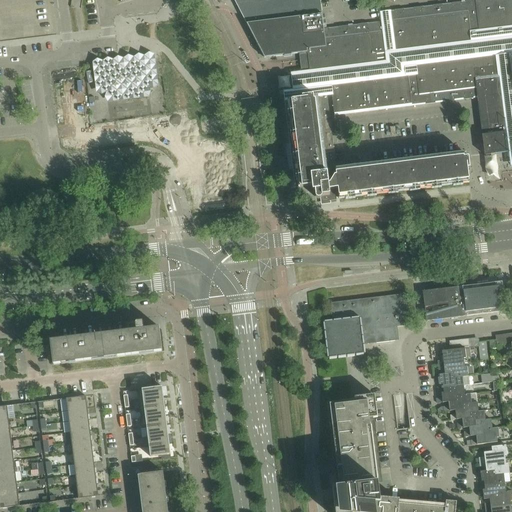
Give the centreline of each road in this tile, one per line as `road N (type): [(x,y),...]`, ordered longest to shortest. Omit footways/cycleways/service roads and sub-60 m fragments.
road 1 (secondary): [(511,225),(237,244)]
road 2 (secondary): [(256,266),(511,245)]
road 3 (residential): [(412,384),(386,386),(398,483),(449,489),(451,468),(417,426)]
road 4 (secondary): [(195,277),(242,511)]
road 5 (residential): [(190,247),(156,159),(56,161),(44,129)]
road 6 (residential): [(1,329),(170,311),(183,366)]
road 7 (secondary): [(274,511),(245,298)]
road 8 (tertiary): [(190,247),(33,266),(0,262)]
road 9 (tertiary): [(5,297),(195,277)]
road 10 (residential): [(183,366),(201,511)]
road 11 (residential): [(412,384),(408,350),(419,336),(511,325)]
road 12 (residential): [(130,511),(114,373)]
